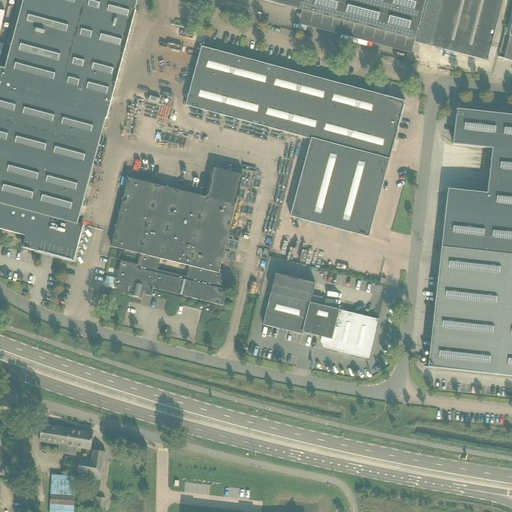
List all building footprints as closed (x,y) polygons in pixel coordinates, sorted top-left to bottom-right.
[(23,248),(74,262),(83,226),(77,224),(106,118),(106,119),(135,11),(137,0),(23,0),(5,69),(0,67),(0,229),(26,236),(23,248)] [(259,0),(415,41),(425,0),(259,0)] [(441,0),(429,46),(487,62),(503,0),(441,0)] [(405,102),(201,47),(186,106),(311,139),(290,217),(359,235),(368,238),(405,102)] [(448,190),(428,368),(511,376),(511,115),(457,109),(453,145),(492,150),(487,194),(448,190)] [(137,265),(121,261),(114,287),(131,292),(130,296),(142,299),(143,291),(152,293),(153,289),(223,306),(227,290),(220,289),(225,271),(219,270),(243,175),(213,167),(206,197),(128,178),(111,247),(140,254),(137,265)] [(265,315),(263,325),(302,335),(303,333),(326,338),(325,341),(326,343),(330,344),(329,350),(368,359),(378,320),(339,310),(310,303),(315,284),(275,274),(271,293),(265,315)] [(58,453),(66,454),(68,447),(69,439),(75,440),(77,431),(42,426),(39,443),(59,445),(58,453)] [(68,447),(66,454),(76,456),(77,448),(91,450),(93,433),(77,431),(75,440),(69,439),(68,447)] [(78,473),(102,477),(105,452),(94,450),(92,462),(80,460),(78,473)] [(51,474),(51,495),(75,496),(76,475),(51,474)] [(246,491),(243,495),(264,510),(267,506),(246,491)] [(94,509),(103,511),(105,499),(96,498),(94,509)]
